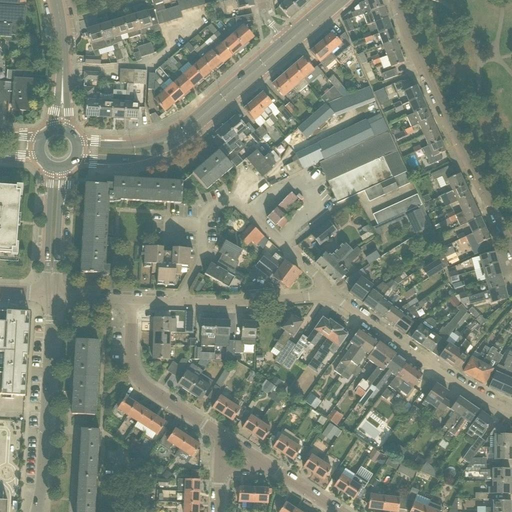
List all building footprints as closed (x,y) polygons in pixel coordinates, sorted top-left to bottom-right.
[(0,0),(0,37),(11,38),(11,35),(12,29),(17,30),(18,19),(22,19),(23,13),(19,12),(19,0),(0,0)] [(151,0),(155,10),(154,11),(155,14),(161,11),(165,10),(163,3),(170,0),(151,0)] [(179,6),(181,12),(187,10),(183,0),(177,0),(179,6)] [(190,0),(183,0),(187,10),(193,8),(190,0)] [(196,0),(190,0),(193,8),(199,7),(196,0)] [(236,0),(239,9),(254,7),(252,0),(236,0)] [(288,0),(287,0),(279,7),(289,19),(298,12),(288,0)] [(307,4),(304,0),(288,0),(298,12),(307,4)] [(353,18),(356,17),(383,7),(380,0),(368,0),(364,1),(360,3),(358,5),(360,10),(351,13),(353,18)] [(179,6),(173,8),(176,20),(182,18),(181,12),(179,6)] [(358,21),(365,19),(367,20),(369,25),(374,23),(387,19),(383,7),(356,17),(358,21)] [(173,8),(167,10),(171,22),(176,20),(173,8)] [(147,35),(145,29),(158,25),(155,14),(154,11),(153,12),(152,10),(147,12),(134,15),(141,35),(142,37),(147,35)] [(167,10),(165,10),(161,11),(165,23),(171,22),(167,10)] [(161,11),(155,14),(158,25),(159,24),(159,25),(165,23),(161,11)] [(127,34),(129,39),(141,35),(134,15),(123,19),(127,34)] [(253,21),(252,15),(235,18),(236,25),(229,32),(244,48),(249,44),(248,43),(253,38),(243,26),(242,23),(253,21)] [(120,36),(127,34),(123,19),(110,23),(122,60),(128,58),(125,48),(124,49),(120,36)] [(354,31),(350,19),(342,22),(345,27),(347,33),(354,31)] [(374,23),(378,35),(391,30),(387,19),(374,23)] [(105,47),(113,45),(115,51),(114,52),(117,61),(122,60),(110,23),(99,26),(105,47)] [(87,30),(95,57),(85,57),(85,64),(100,64),(101,58),(98,50),(105,47),(99,26),(87,30)] [(378,35),(382,46),(395,41),(391,30),(378,35)] [(222,37),(218,32),(214,35),(214,36),(232,57),(237,52),(238,53),(244,48),(229,32),(222,37)] [(341,45),(331,34),(321,43),(330,54),(341,45)] [(228,60),(232,57),(214,36),(210,39),(214,43),(208,47),(223,64),(224,65),(229,61),(228,60)] [(386,57),(399,52),(395,41),(382,46),(386,57)] [(147,56),(154,54),(151,43),(144,46),(147,56)] [(184,47),(190,54),(194,50),(188,43),(184,47)] [(216,68),(217,69),(223,64),(208,47),(205,43),(199,48),(198,47),(194,50),(198,55),(202,59),(212,71),(216,68)] [(316,47),(310,52),(320,63),(320,62),(325,69),(336,60),(330,54),(321,43),(320,44),(319,43),(316,46),(316,47)] [(350,58),(355,56),(350,44),(345,47),(350,58)] [(137,48),(139,52),(141,58),(147,56),(144,46),(137,48)] [(399,52),(386,57),(390,68),(403,63),(399,52)] [(192,67),(203,80),(203,79),(204,80),(209,76),(208,75),(212,71),(202,59),(192,67)] [(313,71),(307,64),(302,59),(298,63),(297,62),(293,65),(294,66),(293,67),(303,79),(313,71)] [(169,60),(165,63),(167,67),(168,66),(179,79),(173,84),(184,97),(190,92),(189,91),(193,88),(183,76),(174,66),(169,60)] [(183,67),(178,62),(177,63),(174,66),(179,71),(183,67)] [(203,80),(192,67),(183,76),(193,88),(197,84),(198,86),(203,81),(202,80),(203,80)] [(281,77),(292,89),(292,88),(297,94),(308,85),(303,79),(293,67),(291,68),(287,71),(288,71),(281,77)] [(398,76),(395,69),(382,75),(384,81),(398,76)] [(134,70),(134,77),(133,84),(146,85),(147,71),(134,70)] [(13,102),(12,109),(30,111),(33,72),(15,71),(7,71),(6,80),(15,80),(14,84),(4,83),(0,82),(0,105),(2,105),(2,101),(13,102)] [(84,80),(100,81),(101,74),(84,73),(84,80)] [(154,100),(164,112),(165,112),(166,113),(171,109),(170,107),(174,104),(155,83),(156,75),(149,74),(148,90),(154,90),(154,100)] [(155,83),(174,104),(178,101),(179,102),(184,97),(173,84),(169,79),(164,84),(156,75),(155,83)] [(334,87),(337,90),(341,86),(333,76),(329,80),(334,87)] [(277,81),(272,85),(282,97),(292,89),(281,77),(280,78),(280,77),(276,80),(277,81)] [(421,97),(417,88),(416,86),(404,92),(408,103),(421,97)] [(337,90),(334,87),(320,99),(325,104),(343,97),(337,90)] [(375,92),(381,105),(389,102),(384,88),(375,92)] [(100,93),(92,92),(92,89),(83,89),(82,105),(86,105),(85,117),(99,118),(101,95),(100,95),(100,93)] [(269,119),(273,124),(277,120),(272,114),(277,110),(271,104),(272,104),(263,93),(261,94),(260,94),(257,97),(257,98),(254,101),(269,119)] [(113,95),(101,95),(99,118),(111,118),(113,95)] [(124,119),(126,96),(113,95),(111,118),(124,119)] [(124,119),(138,120),(139,103),(133,103),(133,97),(126,96),(124,119)] [(408,103),(413,114),(426,108),(421,97),(408,103)] [(244,109),(259,128),(255,131),(262,139),(268,134),(261,126),(269,119),(254,101),(249,105),(248,104),(245,107),(245,108),(244,109)] [(289,104),(285,107),(294,118),(298,115),(289,104)] [(306,139),(334,115),(325,105),(297,129),(306,139)] [(282,106),(277,110),(287,122),(292,118),(282,106)] [(407,118),(411,128),(418,125),(431,119),(426,108),(413,114),(406,117),(407,118)] [(236,137),(241,133),(243,135),(243,134),(247,138),(250,135),(258,145),(263,140),(262,139),(255,131),(249,124),(245,127),(235,116),(230,121),(229,120),(225,123),(226,124),(225,125),(236,137)] [(431,119),(418,125),(423,136),(436,130),(431,119)] [(221,140),(223,142),(224,143),(219,148),(236,168),(243,162),(233,151),(236,148),(233,145),(238,141),(235,138),(236,137),(225,125),(216,133),(217,136),(216,137),(219,141),(221,140)] [(400,133),(398,126),(391,129),(394,136),(400,133)] [(411,128),(407,130),(400,133),(394,136),(393,136),(396,141),(407,136),(407,135),(413,132),(411,128)] [(406,171),(397,150),(398,150),(389,129),(318,163),(337,204),(364,191),(369,189),(374,186),(379,184),(386,181),(392,178),(397,176),(402,173),(406,171)] [(436,130),(423,136),(428,147),(440,141),(436,130)] [(440,141),(428,147),(422,149),(429,166),(442,160),(440,155),(445,152),(440,141)] [(275,164),(275,163),(279,160),(273,152),(268,156),(267,155),(263,159),(255,151),(251,154),(252,155),(250,156),(248,158),(247,160),(262,178),(272,169),(271,168),(275,164)] [(284,167),(289,177),(303,171),(298,160),(284,167)] [(451,174),(447,167),(431,175),(434,181),(442,177),(446,186),(449,185),(452,191),(464,185),(459,174),(449,179),(447,176),(451,174)] [(407,171),(406,171),(402,173),(407,184),(412,182),(407,171)] [(402,173),(397,176),(402,186),(407,184),(402,173)] [(397,176),(392,178),(397,189),(402,186),(397,176)] [(113,183),(85,182),(81,273),(110,274),(110,265),(106,264),(109,200),(183,203),(184,180),(114,177),(113,183)] [(391,192),(397,189),(392,178),(386,181),(391,192)] [(386,181),(379,184),(384,195),(391,192),(386,181)] [(379,197),(384,195),(379,184),(374,186),(379,197)] [(450,205),(453,204),(469,196),(464,185),(452,191),(445,195),(450,205)] [(19,210),(20,192),(16,191),(16,188),(0,186),(0,252),(11,253),(12,249),(16,250),(17,231),(13,231),(15,210),(19,210)] [(374,186),(369,189),(374,200),(379,197),(374,186)] [(369,189),(364,191),(368,200),(369,202),(374,200),(369,189)] [(277,225),(281,229),(290,220),(283,213),(297,199),(291,193),(267,218),(275,226),(277,225)] [(412,198),(416,208),(422,205),(417,195),(412,198)] [(431,201),(428,195),(422,198),(424,204),(431,201)] [(474,207),(469,196),(453,204),(458,214),(458,215),(474,207)] [(406,200),(411,210),(416,208),(412,198),(406,200)] [(401,203),(405,213),(411,210),(406,200),(401,203)] [(427,211),(436,207),(433,201),(424,205),(427,211)] [(395,205),(400,216),(405,213),(401,203),(395,205)] [(400,216),(395,205),(389,207),(394,218),(400,216)] [(416,208),(411,210),(405,213),(406,215),(405,216),(414,235),(431,227),(422,205),(416,208)] [(389,221),(394,218),(389,207),(384,210),(389,221)] [(467,224),(480,218),(474,207),(458,215),(458,214),(455,216),(449,219),(438,223),(441,229),(451,224),(457,221),(460,227),(467,224)] [(378,212),(383,223),(389,221),(384,210),(378,212)] [(373,215),(378,225),(383,223),(378,212),(373,215)] [(389,221),(383,223),(378,225),(380,230),(403,220),(402,219),(406,217),(405,216),(406,215),(405,213),(400,216),(394,218),(389,221)] [(480,218),(467,224),(472,234),(485,229),(480,218)] [(331,219),(328,222),(311,235),(319,246),(339,230),(331,219)] [(264,237),(251,225),(239,238),(247,246),(251,242),(256,246),(264,237)] [(374,235),(368,225),(361,230),(363,233),(359,235),(362,242),(374,235)] [(485,229),(472,234),(465,238),(467,242),(474,256),(490,249),(487,241),(490,239),(485,229)] [(435,238),(429,242),(432,248),(438,244),(435,238)] [(225,242),(219,253),(222,255),(219,261),(235,270),(239,263),(236,262),(242,252),(225,242)] [(326,252),(315,264),(328,276),(340,264),(352,252),(343,244),(331,257),(326,252)] [(193,250),(173,249),(172,249),(172,253),(162,253),(162,248),(142,247),(141,256),(144,256),(143,268),(151,268),(151,274),(157,274),(157,286),(174,287),(174,275),(180,275),(181,270),(189,270),(189,259),(192,259),(193,250)] [(328,276),(336,284),(347,273),(344,270),(361,253),(355,248),(352,252),(340,264),(328,276)] [(434,259),(441,255),(437,248),(430,252),(434,259)] [(459,262),(452,248),(445,251),(452,265),(459,262)] [(370,264),(380,257),(376,250),(365,257),(370,264)] [(475,263),(478,262),(480,270),(498,265),(494,253),(479,257),(474,259),(475,263)] [(266,254),(263,258),(260,262),(269,269),(267,272),(268,276),(272,280),(273,278),(288,289),(294,281),(300,273),(285,262),(282,266),(266,254)] [(438,262),(443,270),(448,266),(443,255),(436,260),(437,262),(438,262)] [(219,261),(215,267),(210,264),(204,275),(221,285),(226,287),(229,286),(234,278),(231,276),(235,270),(219,261)] [(437,262),(424,270),(429,278),(443,270),(438,262),(437,262)] [(480,282),(485,281),(501,276),(498,265),(480,270),(482,277),(478,278),(480,282)] [(352,288),(349,294),(361,302),(373,287),(363,279),(366,275),(362,269),(347,279),(345,280),(349,286),(352,288)] [(504,288),(501,276),(485,281),(486,284),(484,285),(486,292),(486,293),(504,288)] [(372,291),(363,304),(373,311),(394,283),(398,285),(402,282),(399,277),(393,282),(392,281),(386,286),(382,283),(372,291)] [(199,293),(203,285),(197,281),(192,289),(199,293)] [(394,283),(373,311),(383,319),(394,306),(390,304),(387,302),(387,300),(398,285),(394,283)] [(469,305),(488,300),(490,299),(491,304),(507,299),(504,288),(486,293),(486,292),(467,298),(468,298),(460,301),(461,305),(469,303),(469,305)] [(403,295),(406,301),(415,295),(412,289),(403,295)] [(405,335),(418,317),(415,311),(416,311),(420,308),(422,308),(424,305),(427,303),(424,299),(414,307),(414,306),(410,309),(404,313),(394,327),(405,335)] [(410,307),(418,303),(416,299),(408,302),(410,307)] [(394,306),(383,319),(394,327),(404,313),(410,309),(407,305),(402,307),(400,310),(394,306)] [(421,346),(435,355),(437,357),(446,343),(445,342),(453,329),(457,325),(467,313),(466,313),(467,312),(461,305),(456,309),(459,311),(449,324),(448,323),(444,329),(442,327),(437,335),(431,331),(421,346)] [(0,395),(25,397),(27,359),(29,313),(0,311),(0,395)] [(470,316),(467,313),(457,325),(460,327),(470,316)] [(303,322),(290,314),(281,328),(285,331),(273,349),(280,353),(274,361),(282,367),(296,346),(288,341),(291,335),(293,337),(303,322)] [(312,350),(314,347),(322,336),(326,339),(327,340),(337,325),(329,320),(328,322),(322,318),(307,340),(302,336),(296,346),(282,367),(287,370),(290,371),(303,351),(307,354),(310,351),(312,350)] [(431,331),(436,324),(429,318),(422,322),(418,319),(407,336),(421,346),(431,331)] [(171,319),(154,319),(153,332),(170,333),(176,333),(176,320),(171,320),(171,319)] [(216,321),(202,320),(201,347),(215,347),(215,337),(216,321)] [(229,338),(230,321),(216,321),(215,337),(229,338)] [(256,322),(242,322),(241,339),(255,339),(256,322)] [(437,357),(439,358),(448,364),(465,341),(470,333),(474,330),(478,325),(475,322),(472,325),(470,323),(466,328),(467,329),(466,329),(459,338),(452,347),(446,343),(437,357)] [(477,332),(479,328),(484,323),(482,322),(479,325),(474,330),(477,332)] [(326,339),(322,345),(325,347),(328,349),(329,349),(335,353),(347,336),(341,332),(343,330),(337,325),(327,340),(326,339)] [(348,352),(340,363),(347,368),(369,337),(359,330),(345,350),(348,352)] [(476,336),(478,333),(477,332),(474,330),(470,333),(465,341),(448,364),(458,371),(468,358),(463,355),(476,336)] [(153,346),(170,346),(170,333),(153,332),(153,346)] [(342,374),(349,378),(366,355),(369,357),(379,343),(369,337),(347,368),(342,374)] [(97,377),(99,342),(76,341),(74,376),(97,377)] [(234,353),(235,342),(229,342),(229,348),(226,347),(226,357),(225,362),(234,362),(234,353)] [(235,342),(234,353),(243,354),(243,342),(235,342)] [(358,388),(365,394),(371,386),(371,385),(395,355),(379,343),(369,357),(367,360),(377,367),(368,378),(369,378),(366,383),(362,380),(357,387),(358,388)] [(153,346),(152,359),(170,360),(170,346),(153,346)] [(489,353),(488,353),(490,349),(485,346),(483,350),(476,361),(471,359),(463,373),(465,374),(465,375),(468,377),(469,376),(474,379),(489,353)] [(511,366),(511,353),(509,352),(503,365),(504,365),(499,375),(495,373),(488,388),(499,393),(511,367),(511,366)] [(478,383),(481,384),(483,384),(484,385),(493,370),(492,370),(496,362),(491,360),(494,356),(489,353),(474,379),(478,381),(478,383)] [(379,391),(386,381),(391,374),(395,377),(406,363),(395,355),(371,385),(371,386),(377,391),(378,390),(379,391)] [(323,361),(307,382),(314,387),(330,366),(323,361)] [(172,375),(178,366),(173,362),(167,371),(172,375)] [(412,388),(422,375),(406,363),(395,377),(390,384),(388,386),(395,392),(403,381),(412,388)] [(178,366),(172,375),(177,378),(183,369),(178,366)] [(198,379),(201,375),(202,374),(190,366),(187,372),(178,386),(189,393),(198,379)] [(499,393),(510,398),(511,394),(511,366),(511,367),(499,393)] [(212,401),(220,390),(219,390),(222,386),(229,374),(224,371),(207,398),(212,401)] [(252,372),(246,381),(250,383),(256,374),(252,372)] [(200,401),(210,387),(213,382),(201,375),(198,379),(189,393),(200,401)] [(74,376),(72,415),(95,416),(97,377),(74,376)] [(275,378),(272,382),(278,387),(282,382),(275,378)] [(437,408),(444,399),(448,393),(435,384),(422,404),(427,408),(429,404),(436,409),(437,409),(437,408)] [(355,393),(356,394),(362,398),(365,394),(358,388),(355,393)] [(380,396),(385,400),(391,393),(386,389),(380,396)] [(273,401),(278,394),(273,390),(268,398),(273,401)] [(278,394),(273,401),(278,405),(283,398),(278,394)] [(311,394),(305,402),(315,410),(321,402),(311,394)] [(370,398),(365,394),(362,398),(358,403),(363,407),(370,398)] [(135,404),(125,397),(118,409),(127,416),(135,404)] [(219,397),(212,408),(222,415),(229,404),(219,397)] [(222,415),(232,421),(239,410),(243,404),(234,398),(230,404),(229,404),(222,415)] [(453,406),(450,403),(444,413),(443,413),(449,417),(441,430),(446,433),(447,434),(452,426),(453,427),(469,405),(459,398),(453,406)] [(248,414),(255,403),(252,401),(245,412),(248,414)] [(135,404),(127,416),(137,422),(145,410),(135,404)] [(469,424),(478,411),(469,405),(453,427),(452,426),(447,434),(446,433),(442,439),(450,444),(454,438),(461,427),(465,430),(469,423),(469,424)] [(419,410),(412,406),(402,421),(407,424),(417,410),(419,410)] [(441,417),(443,413),(444,413),(437,408),(437,409),(436,409),(435,411),(432,416),(438,420),(441,417)] [(145,410),(137,422),(134,427),(144,433),(147,428),(155,417),(145,410)] [(337,426),(343,417),(334,410),(327,419),(337,426)] [(480,412),(468,429),(466,434),(471,438),(474,434),(481,439),(486,431),(485,430),(492,420),(480,412)] [(155,417),(147,428),(157,435),(165,423),(155,417)] [(250,417),(242,428),(253,434),(260,423),(250,417)] [(253,434),(263,441),(270,430),(260,423),(253,434)] [(325,430),(337,438),(341,432),(330,424),(325,430)] [(511,448),(511,435),(505,436),(505,429),(497,424),(490,435),(492,436),(495,436),(495,448),(511,448)] [(180,449),(187,438),(175,429),(171,434),(167,431),(158,444),(168,451),(172,445),(180,449)] [(96,431),(81,430),(79,477),(94,478),(94,463),(96,464),(97,447),(95,447),(96,431)] [(280,436),(273,448),(283,454),(290,443),(280,436)] [(124,445),(132,451),(138,442),(133,438),(130,441),(128,440),(124,445)] [(180,449),(192,458),(200,446),(187,438),(180,449)] [(283,454),(293,461),(301,449),(290,443),(283,454)] [(138,444),(133,451),(141,456),(146,449),(138,444)] [(394,451),(402,457),(407,451),(398,445),(394,451)] [(369,446),(364,453),(368,456),(372,449),(369,446)] [(473,459),(478,451),(472,447),(471,447),(462,459),(469,464),(473,459)] [(495,460),(511,460),(511,448),(495,448),(495,460)] [(373,450),(368,457),(374,461),(379,455),(373,450)] [(311,456),(303,467),(313,474),(321,462),(311,456)] [(420,469),(425,461),(418,457),(413,464),(420,469)] [(313,474),(323,480),(331,469),(321,462),(313,474)] [(419,472),(434,478),(438,473),(436,471),(426,463),(419,472)] [(401,464),(398,471),(413,478),(416,471),(401,464)] [(510,483),(510,470),(493,470),(493,471),(486,470),(486,465),(468,465),(464,471),(480,471),(480,476),(485,476),(485,482),(493,482),(510,483)] [(167,480),(172,475),(166,471),(164,474),(162,476),(163,477),(167,480)] [(356,474),(351,482),(344,493),(354,500),(361,489),(364,491),(369,483),(356,474)] [(341,475),(334,487),(344,493),(351,482),(341,475)] [(79,477),(76,511),(91,511),(92,511),(94,511),(95,494),(93,494),(94,478),(79,477)] [(199,492),(199,481),(185,480),(178,480),(178,492),(185,492),(199,492)] [(489,494),(510,494),(510,483),(493,482),(493,488),(489,488),(489,494)] [(239,493),(238,502),(244,503),(245,488),(236,488),(236,493),(239,493)] [(245,488),(244,503),(253,503),(254,489),(245,488)] [(254,489),(253,503),(262,504),(262,489),(254,489)] [(268,504),(268,494),(271,495),(271,490),(262,489),(262,504),(268,504)] [(185,492),(184,504),(198,504),(199,492),(185,492)] [(410,511),(409,511),(425,511),(427,509),(430,501),(410,493),(404,509),(410,511)] [(370,495),(368,509),(383,511),(385,497),(370,495)] [(383,511),(390,511),(397,511),(400,499),(385,497),(383,511)] [(510,511),(510,502),(493,501),(493,509),(485,509),(485,511),(510,511)] [(293,511),(295,510),(285,503),(279,511),(293,511)] [(431,503),(429,507),(442,511),(444,507),(431,503)]
